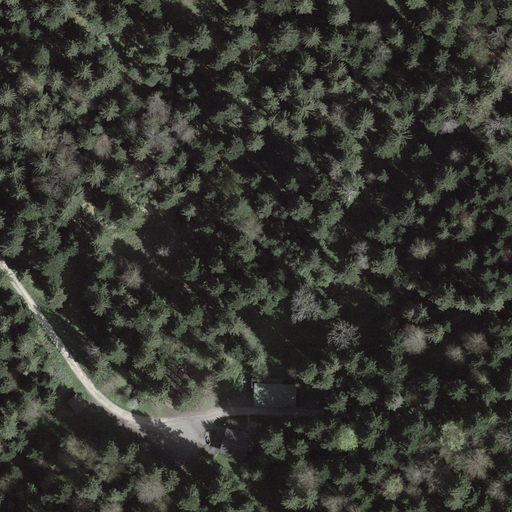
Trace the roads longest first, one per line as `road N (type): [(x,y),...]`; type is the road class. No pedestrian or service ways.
road 1 (track): [(511,409),(266,411),(158,423),(127,417),(85,381),(0,258)]
road 2 (track): [(233,0),(0,80)]
road 3 (track): [(395,0),(463,59),(511,84)]
